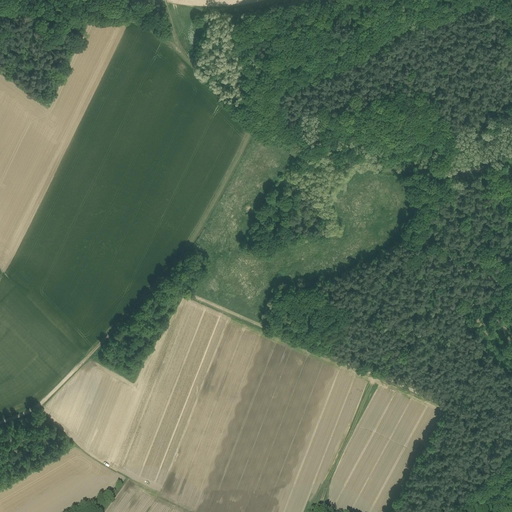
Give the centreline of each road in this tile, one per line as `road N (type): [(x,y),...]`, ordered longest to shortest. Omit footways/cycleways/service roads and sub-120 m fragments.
road 1 (track): [(10,0),(71,19),(136,22),(161,36),(255,127),(295,149),(405,170),(511,168)]
road 2 (track): [(255,127),(169,270),(53,392),(0,421)]
road 3 (track): [(160,280),(452,409),(511,446)]
